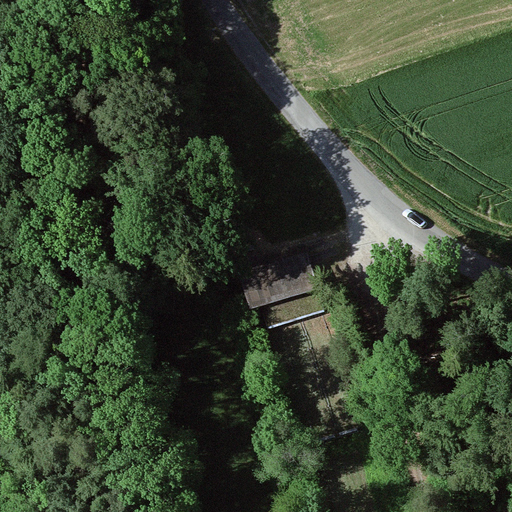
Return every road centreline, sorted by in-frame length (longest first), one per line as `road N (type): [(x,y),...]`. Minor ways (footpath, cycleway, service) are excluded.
road 1 (tertiary): [(511,283),(418,229),(359,179),(274,84),(214,0)]
road 2 (track): [(430,511),(377,257),(392,210)]
